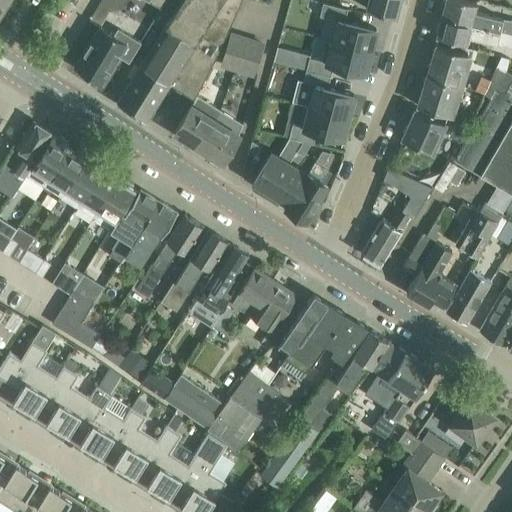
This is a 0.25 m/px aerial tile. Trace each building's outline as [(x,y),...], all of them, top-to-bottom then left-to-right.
[(0,0),(0,18),(11,0),(0,0)] [(166,0),(161,8),(172,15),(117,102),(146,121),(147,118),(150,118),(155,111),(153,109),(170,84),(194,99),(197,95),(204,82),(215,54),(240,1),(240,0),(166,0)] [(166,0),(147,0),(161,8),(166,0)] [(399,0),(367,0),(366,8),(396,16),(399,0)] [(511,33),(511,20),(474,11),(476,3),(464,0),(442,0),(443,0),(442,5),(443,8),(441,15),(511,33)] [(347,7),(323,1),(319,14),(336,19),(331,39),(370,49),(376,28),(344,20),(347,7)] [(511,33),(441,15),(439,22),(437,25),(436,30),(437,33),(436,35),(466,43),(468,35),(511,46),(511,33)] [(117,27),(113,34),(99,26),(74,67),(88,75),(87,78),(96,84),(97,81),(101,83),(118,55),(128,62),(140,41),(117,27)] [(237,69),(248,38),(232,33),(222,64),(237,69)] [(248,38),(237,69),(252,74),(262,43),(248,38)] [(326,60),(309,56),(306,69),(330,75),(333,63),(365,71),(370,49),(331,39),(326,60)] [(467,53),(435,43),(430,62),(427,66),(426,72),(426,74),(458,84),(467,53)] [(511,73),(498,67),(491,80),(484,94),(490,97),(473,127),(470,125),(469,127),(461,141),(453,157),(455,158),(454,159),(497,183),(487,201),(485,199),(479,209),(475,207),(474,208),(475,208),(475,207),(497,220),(502,212),(511,195),(511,73)] [(330,75),(306,69),(302,82),(314,84),(309,105),(329,110),(333,111),(348,115),(353,93),(327,87),(330,75)] [(458,84),(426,74),(425,76),(422,80),(422,86),(416,104),(448,114),(458,84)] [(481,74),(473,88),(484,94),(491,80),(481,74)] [(197,95),(194,99),(174,131),(198,146),(221,109),(197,95)] [(303,126),(292,123),(288,136),(293,138),(302,140),(310,142),(313,143),(316,130),(342,137),(348,115),(333,111),(329,110),(309,105),(303,126)] [(445,122),(415,108),(407,124),(405,127),(402,132),(402,136),(401,137),(432,152),(445,122)] [(243,123),(221,109),(198,146),(222,161),(239,133),(238,133),(243,123)] [(457,121),(457,122),(469,127),(470,125),(469,124),(473,113),(458,109),(454,120),(457,121)] [(51,131),(33,120),(16,147),(24,152),(13,169),(5,164),(0,172),(0,186),(11,194),(24,173),(51,131)] [(457,122),(450,134),(460,140),(461,141),(469,127),(457,122)] [(44,186),(71,143),(52,132),(52,131),(51,131),(24,173),(44,186)] [(293,138),(288,145),(296,150),(302,140),(293,138)] [(251,140),(249,149),(257,154),(261,146),(251,140)] [(302,140),(296,150),(303,154),(310,142),(302,140)] [(71,143),(44,186),(62,197),(89,154),(71,143)] [(321,149),(315,159),(322,163),(329,151),(321,149)] [(289,162),(270,151),(252,180),(260,185),(258,188),(269,195),(289,162)] [(89,154),(62,197),(78,207),(105,165),(89,154)] [(306,173),(289,162),(269,195),(280,202),(282,198),(288,202),(306,173)] [(105,165),(78,207),(95,218),(122,176),(105,165)] [(389,169),(384,182),(410,196),(415,199),(423,185),(389,169)] [(305,219),(327,183),(307,171),(306,173),(288,202),(285,207),(305,219)] [(122,176),(95,218),(110,227),(137,186),(122,176)] [(124,254),(158,199),(140,188),(124,213),(121,211),(110,230),(119,236),(112,246),(124,254)] [(382,217),(360,252),(380,264),(410,216),(413,218),(422,203),(410,196),(401,210),(399,208),(390,222),(382,217)] [(158,235),(161,237),(177,211),(158,199),(133,240),(124,254),(136,261),(146,245),(150,248),(158,235)] [(475,208),(474,208),(455,243),(477,256),(482,247),(497,220),(475,207),(475,208)] [(203,225),(184,213),(139,288),(147,293),(162,270),(163,271),(177,247),(186,252),(203,225)] [(511,225),(506,222),(497,237),(511,245),(511,225)] [(227,240),(208,228),(175,282),(173,280),(160,300),(176,309),(203,265),(210,269),(227,240)] [(422,232),(403,265),(416,273),(406,290),(428,303),(431,297),(443,304),(455,283),(437,272),(451,249),(422,232)] [(10,237),(2,250),(9,255),(18,241),(10,237)] [(248,253),(231,242),(221,259),(205,285),(206,286),(199,298),(196,297),(188,311),(210,325),(213,320),(224,303),(229,296),(217,288),(224,278),(230,282),(248,253)] [(27,247),(18,261),(26,265),(34,252),(27,247)] [(44,258),(35,271),(42,276),(51,262),(44,258)] [(272,279),(255,267),(231,303),(248,315),(272,279)] [(60,268),(51,282),(59,286),(67,273),(60,268)] [(491,280),(469,268),(445,310),(466,322),(491,280)] [(506,284),(479,329),(505,344),(511,331),(511,276),(506,284)] [(272,279),(248,315),(272,331),(296,294),(272,279)] [(85,294),(74,287),(61,309),(82,321),(95,300),(94,299),(100,290),(91,285),(85,294)] [(288,352),(291,354),(327,302),(313,293),(278,345),(288,352)] [(321,346),(344,312),(327,302),(299,343),(291,354),(288,352),(284,357),(305,370),(307,366),(321,346)] [(234,309),(224,303),(213,320),(235,334),(238,330),(225,322),(234,309)] [(92,347),(100,333),(82,321),(61,309),(61,308),(52,322),(92,347)] [(341,360),(367,326),(344,312),(321,346),(341,360)] [(21,359),(7,380),(19,388),(12,400),(22,406),(33,413),(34,414),(42,402),(55,380),(54,379),(57,375),(38,364),(47,349),(45,348),(56,332),(42,323),(20,358),(21,359)] [(387,338),(370,328),(336,381),(340,384),(347,388),(364,362),(369,365),(387,338)] [(387,338),(369,365),(387,377),(375,396),(387,404),(372,429),(386,438),(407,404),(409,405),(421,387),(434,367),(421,359),(405,349),(404,350),(387,338)] [(9,351),(0,365),(0,376),(7,380),(21,359),(20,358),(9,351)] [(69,357),(64,365),(75,371),(80,364),(69,357)] [(55,380),(42,402),(53,409),(46,421),(56,427),(67,434),(68,435),(75,423),(89,401),(87,400),(90,396),(71,385),(78,374),(75,371),(64,365),(63,365),(57,375),(54,379),(55,380)] [(268,384),(248,368),(235,386),(236,386),(224,402),(207,427),(238,449),(279,391),(269,383),(268,384)] [(173,383),(163,397),(178,407),(186,412),(191,416),(207,427),(224,402),(208,391),(181,372),(173,383)] [(336,381),(328,376),(298,415),(300,416),(259,472),(273,482),(317,428),(320,431),(333,414),(322,406),(340,384),(336,381)] [(89,401),(75,423),(87,430),(79,442),(90,448),(100,455),(102,456),(109,444),(122,422),(121,421),(124,417),(105,405),(112,395),(97,385),(90,396),(87,400),(89,401)] [(468,396),(465,401),(464,401),(461,400),(457,401),(454,403),(451,405),(450,410),(451,414),(453,417),(450,422),(476,441),(494,415),(483,407),(485,403),(473,395),(471,398),(468,396)] [(137,397),(131,407),(141,413),(147,403),(137,397)] [(122,422),(109,444),(120,451),(113,463),(123,469),(134,476),(135,477),(142,465),(156,443),(155,442),(157,438),(138,427),(145,416),(141,413),(131,407),(130,406),(124,417),(121,421),(122,422)] [(174,413),(167,424),(175,429),(182,418),(174,413)] [(156,443),(142,465),(154,472),(147,484),(157,490),(167,497),(169,498),(176,486),(190,464),(188,463),(191,459),(172,448),(181,433),(175,429),(167,424),(166,424),(157,438),(155,442),(156,443)] [(396,441),(411,451),(435,469),(444,456),(405,428),(396,441)] [(190,464),(176,486),(187,493),(180,505),(190,511),(191,511),(209,511),(214,505),(212,504),(219,492),(226,481),(209,471),(227,443),(208,432),(191,459),(188,463),(190,464)] [(427,480),(435,469),(411,451),(402,464),(407,468),(393,487),(428,511),(430,511),(438,501),(434,499),(441,490),(427,480)] [(0,491),(10,476),(8,475),(0,469),(0,462),(4,456),(0,453),(0,491)] [(10,476),(0,491),(0,500),(15,509),(13,511),(33,511),(43,497),(42,496),(30,489),(38,477),(28,471),(17,464),(16,463),(8,475),(10,476)] [(43,497),(33,511),(67,511),(64,510),(71,498),(61,492),(50,485),(49,484),(42,496),(43,497)] [(428,511),(393,487),(383,501),(365,489),(353,506),(361,511),(428,511)] [(219,492),(212,504),(214,505),(225,511),(233,500),(219,492)]
